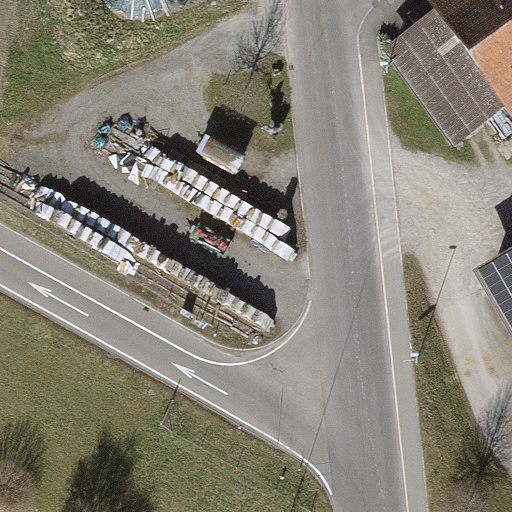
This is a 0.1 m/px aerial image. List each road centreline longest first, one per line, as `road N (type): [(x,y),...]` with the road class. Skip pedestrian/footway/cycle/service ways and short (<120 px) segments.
road 1 (unclassified): [(317,0),(363,425)]
road 2 (trunk): [(363,425),(184,365),(0,262)]
